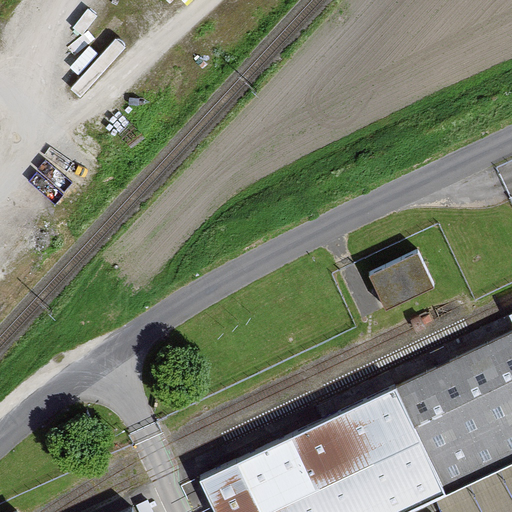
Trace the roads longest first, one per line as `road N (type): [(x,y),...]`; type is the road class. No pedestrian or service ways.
road 1 (unclassified): [(99,363),(224,281),(511,140)]
road 2 (unknown): [(42,150),(188,0)]
road 3 (residential): [(99,363),(147,435),(183,511)]
road 4 (unclassified): [(0,441),(99,363)]
